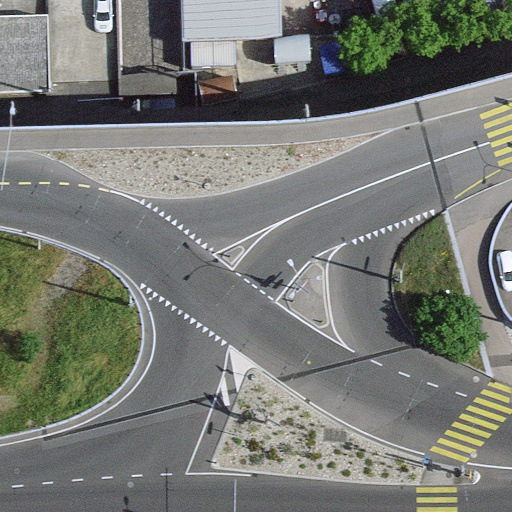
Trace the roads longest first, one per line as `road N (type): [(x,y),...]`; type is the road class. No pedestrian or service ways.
road 1 (motorway): [(0,400),(361,306),(511,255)]
road 2 (motorway): [(0,339),(511,205)]
road 3 (motorway): [(511,129),(76,248)]
road 4 (unclassified): [(415,414),(373,351),(358,291),(363,254),(394,174)]
road 5 (primary): [(415,414),(327,380),(205,286)]
road 6 (primary): [(149,500),(397,511)]
road 7 (primary): [(205,286),(174,257),(95,210),(0,186)]
road 8 (unclassified): [(205,286),(246,240),(394,174)]
road 9 (primary): [(149,500),(205,286)]
road 10 (primary): [(0,508),(149,500)]
road 11 (unclassified): [(394,174),(511,135)]
